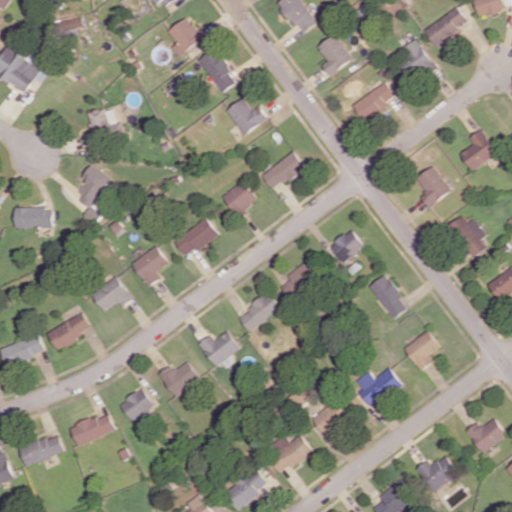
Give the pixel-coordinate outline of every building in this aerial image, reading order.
[(0,0),(0,3),(6,8),(12,0),(0,0)] [(152,0),(157,8),(170,0),(152,0)] [(281,0),(279,2),(305,34),(320,21),(303,0),(281,0)] [(476,0),(481,16),(508,8),(506,0),(476,0)] [(468,20),(461,7),(427,25),(438,46),(465,32),(460,24),(468,20)] [(86,26),(83,16),(63,20),(65,31),(86,26)] [(183,51),(203,39),(190,16),(170,28),(183,51)] [(333,75),(355,57),(336,33),(320,46),(330,59),(324,64),(333,75)] [(402,48),(407,57),(399,62),(411,82),(437,67),(420,38),(402,48)] [(0,74),(27,92),(37,78),(43,82),(53,68),(12,41),(0,59),(0,74)] [(224,92),(240,81),(216,48),(200,59),(224,92)] [(366,120),(400,97),(388,81),(355,104),(366,120)] [(255,109),(246,97),(228,109),(246,134),(270,117),(261,105),(255,109)] [(86,133),(89,145),(125,136),(120,118),(110,120),(107,107),(89,112),(94,131),(86,133)] [(500,151),(483,128),(471,137),(475,142),(462,153),(475,170),(500,151)] [(307,166),(295,150),(263,174),(275,190),(307,166)] [(454,191),(437,165),(416,177),(433,204),(454,191)] [(77,199),(96,206),(109,173),(91,166),(77,199)] [(260,198),(245,179),(225,194),(239,214),(260,198)] [(17,226),(54,227),(54,207),(17,207),(17,226)] [(474,219),(472,221),(463,213),(448,229),(481,259),(491,248),(482,240),(489,233),(474,219)] [(189,257),(221,233),(208,216),(176,240),(189,257)] [(367,245),(353,228),(332,246),(346,263),(367,245)] [(135,262),(151,286),(164,277),(159,270),(172,262),(160,245),(135,262)] [(291,296),(323,273),(312,258),(289,275),(292,279),(283,285),(291,296)] [(511,268),(490,281),(501,300),(511,293),(511,268)] [(371,286),(395,318),(411,306),(386,274),(371,286)] [(95,293),(107,310),(120,301),(124,306),(136,298),(120,275),(95,293)] [(283,307),(270,291),(240,316),(252,331),(283,307)] [(94,329),(84,312),(50,331),(59,349),(94,329)] [(434,361),(429,355),(443,346),(430,329),(406,347),(423,370),(434,361)] [(216,339),(212,334),(202,341),(217,364),(242,348),(231,330),(216,339)] [(3,348),(11,366),(47,351),(40,333),(3,348)] [(177,369),(173,363),(161,373),(178,395),(203,377),(190,360),(177,369)] [(371,370),(355,381),(372,405),(404,383),(392,366),(376,377),(371,370)] [(136,421),(157,404),(143,387),(122,404),(136,421)] [(329,437),(353,417),(338,398),(313,418),(329,437)] [(117,429),(110,411),(73,426),(80,445),(117,429)] [(468,429),(484,452),(509,434),(497,416),(483,426),(480,421),(468,429)] [(22,447),(29,465),(66,450),(59,432),(22,447)] [(272,445),(277,451),(270,458),(284,474),(314,448),(301,433),(291,442),(284,435),(272,445)] [(0,460),(0,483),(17,477),(7,451),(0,453),(0,456),(1,460),(0,460)] [(433,465),(429,459),(418,468),(435,490),(461,470),(448,453),(433,465)] [(226,488),(237,507),(270,486),(258,467),(226,488)] [(375,506),(379,511),(402,511),(401,510),(417,499),(403,479),(380,494),(384,500),(375,506)]
